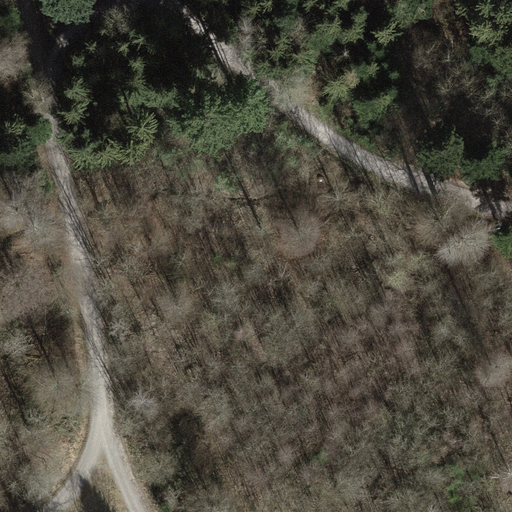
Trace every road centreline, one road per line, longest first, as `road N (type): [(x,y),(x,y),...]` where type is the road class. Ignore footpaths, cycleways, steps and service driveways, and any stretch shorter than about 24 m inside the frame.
road 1 (track): [(131,511),(106,448),(89,303),(22,0)]
road 2 (track): [(164,0),(342,147),(402,177),(511,211)]
road 3 (track): [(41,85),(51,52),(83,19),(132,1),(171,5)]
